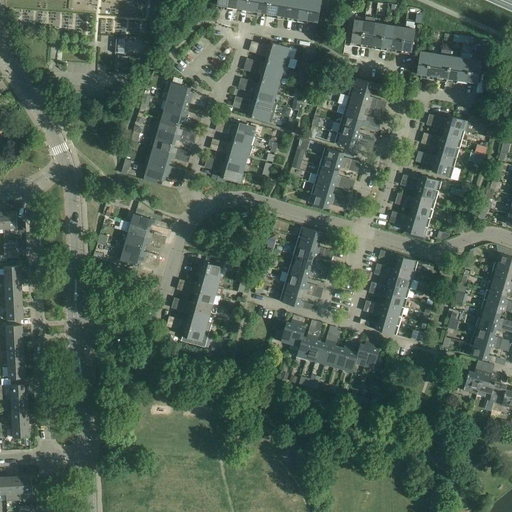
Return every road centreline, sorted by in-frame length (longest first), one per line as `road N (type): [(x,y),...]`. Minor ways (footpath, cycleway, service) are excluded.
road 1 (residential): [(48,457),(30,193)]
road 2 (residential): [(203,209),(191,180),(248,26),(313,38)]
road 3 (unclassified): [(203,209),(182,232),(153,314),(139,324),(82,329)]
road 4 (unclassified): [(363,231),(248,200),(203,209)]
road 5 (unclassified): [(511,239),(496,233),(431,250),(363,231)]
road 6 (tertiary): [(0,40),(65,162)]
road 7 (tertiary): [(65,162),(76,287)]
